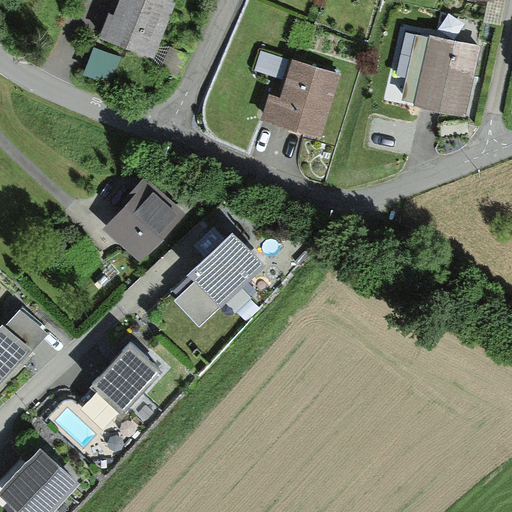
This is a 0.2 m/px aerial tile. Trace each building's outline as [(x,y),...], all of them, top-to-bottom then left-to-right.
[(166,0),(116,0),(103,38),(147,54),(166,0)] [(469,45),(426,37),(413,103),(457,111),(469,45)] [(105,80),(113,57),(91,49),(83,72),(105,80)] [(315,133),(333,74),(289,60),(277,98),(263,94),(257,116),(315,133)] [(184,215),(150,179),(113,214),(146,250),(184,215)] [(272,264),(240,229),(174,289),(201,320),(222,301),(226,305),(272,264)] [(0,386),(50,334),(22,308),(0,331),(0,386)] [(163,374),(134,343),(95,379),(124,410),(163,374)] [(53,511),(82,484),(44,447),(2,489),(25,511),(53,511)]
